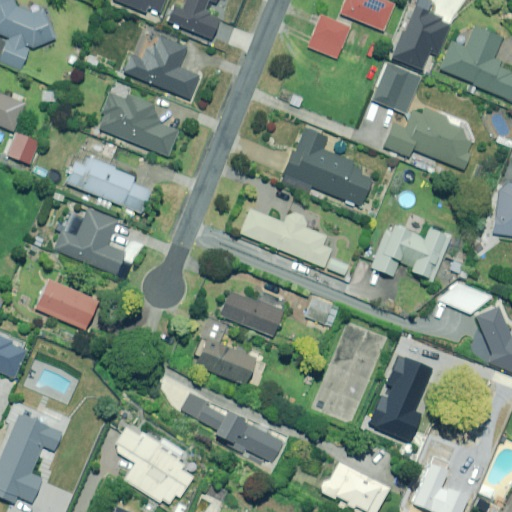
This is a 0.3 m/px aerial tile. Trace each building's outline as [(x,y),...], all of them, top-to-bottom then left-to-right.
[(0,0),(0,35),(7,39),(0,55),(0,62),(19,71),(30,47),(33,49),(57,39),(44,8),(33,13),(16,6),(13,0),(0,0)] [(153,0),(148,12),(174,23),(184,0),(191,0),(197,2),(190,17),(207,24),(217,0),(153,0)] [(343,0),(338,14),(383,32),(394,4),(383,0),(343,0)] [(320,15),(306,47),(336,59),(349,27),(320,15)] [(449,39),(437,70),(472,84),(471,86),(511,101),(511,76),(509,75),(510,72),(497,67),(499,61),(493,59),(501,38),(472,26),(465,45),(449,39)] [(123,73),(189,100),(199,76),(177,68),(186,48),(160,37),(156,47),(154,46),(145,50),(142,59),(131,55),(123,73)] [(387,63),(370,100),(405,114),(421,77),(387,63)] [(59,92),(44,89),(42,100),(57,103),(59,92)] [(125,99),(109,92),(100,114),(103,115),(97,130),(168,159),(179,131),(160,124),(161,121),(158,120),(153,110),(155,106),(127,94),(125,99)] [(0,127),(13,133),(25,105),(0,94),(0,127)] [(392,124),(383,147),(408,157),(412,149),(463,169),(469,155),(466,154),(470,142),(465,140),(461,129),(449,124),(444,116),(424,108),(422,115),(412,111),(405,129),(392,124)] [(291,150),(281,175),(361,206),(371,180),(360,176),(362,170),(352,166),(354,161),(324,149),(329,137),(305,127),(295,152),(291,150)] [(38,141),(16,132),(6,156),(29,165),(38,141)] [(67,184),(140,212),(149,191),(131,184),(133,177),(115,170),(116,167),(86,156),(83,165),(75,162),(67,184)] [(498,190),(491,234),(511,236),(511,182),(508,183),(498,190)] [(54,250),(117,275),(126,252),(108,245),(118,222),(87,209),(76,236),(62,230),(54,250)] [(249,210),(239,235),(324,268),(331,249),(323,246),(327,237),(304,228),(306,224),(302,217),(294,213),(286,217),(283,223),(249,210)] [(386,230),(371,268),(392,276),(397,263),(411,268),(409,274),(431,282),(448,237),(428,229),(424,239),(393,226),(390,232),(386,230)] [(349,265),(332,259),(329,269),(345,275),(349,265)] [(96,301),(47,280),(35,309),(84,329),(96,301)] [(492,297),(461,283),(440,299),(469,314),(492,297)] [(229,292),(219,316),(273,338),(284,311),(258,300),(257,303),(229,292)] [(313,297),(305,317),(331,328),(340,308),(313,297)] [(498,307),(474,316),(491,355),(487,364),(511,373),(511,337),(510,337),(498,307)] [(0,373),(13,379),(24,352),(10,346),(11,343),(0,338),(0,373)] [(207,339),(196,366),(246,386),(256,359),(207,339)] [(206,403),(198,418),(219,429),(216,435),(229,442),(229,444),(244,452),(247,448),(274,462),(286,441),(227,411),(226,413),(206,403)] [(53,453),(61,434),(17,415),(0,455),(0,499),(13,505),(16,498),(31,505),(41,479),(31,475),(42,448),(53,453)] [(134,465),(123,481),(159,503),(161,500),(167,503),(173,493),(179,497),(191,478),(180,471),(183,467),(176,462),(179,457),(140,433),(137,437),(124,429),(114,445),(117,448),(115,449),(115,453),(134,465)] [(377,511),(390,489),(339,463),(329,481),(324,482),(321,487),(323,494),(347,505),(346,507),(355,511),(377,511)] [(180,502),(173,511),(186,511),(189,507),(180,502)]
